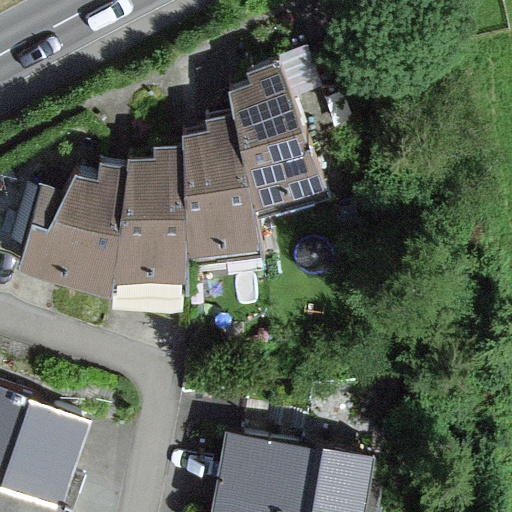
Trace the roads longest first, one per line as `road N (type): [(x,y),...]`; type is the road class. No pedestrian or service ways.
road 1 (residential): [(136,511),(156,378),(139,361),(0,315)]
road 2 (secondary): [(0,57),(109,0)]
